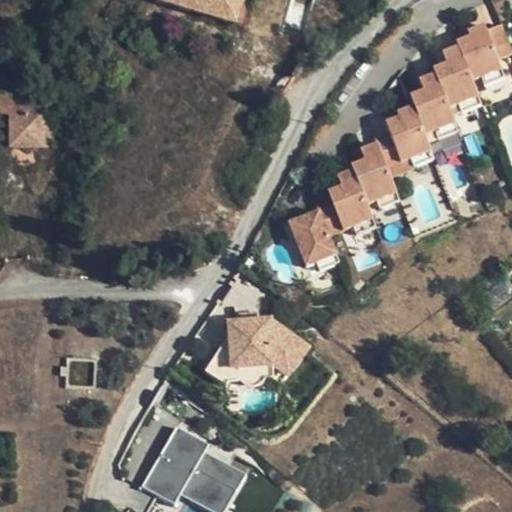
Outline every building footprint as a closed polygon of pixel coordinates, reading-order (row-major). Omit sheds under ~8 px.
[(245,29),(253,0),(157,0),(156,3),(245,29)] [(465,47),(468,55),(480,87),(488,84),(491,91),(511,84),(505,68),(511,65),(511,32),(511,30),(494,37),(492,32),(475,38),(477,43),(465,47)] [(441,73),(443,79),(457,113),(466,110),(469,119),(489,111),(480,87),(468,55),(451,60),(454,68),(441,73)] [(419,102),(423,113),(434,143),(444,139),(446,144),(465,136),(457,113),(443,79),(428,85),(433,98),(419,102)] [(0,119),(8,119),(10,150),(54,150),(54,114),(42,114),(41,103),(10,102),(9,98),(0,98),(0,119)] [(397,139),(381,144),(384,152),(393,176),(419,166),(421,174),(442,167),(434,143),(423,113),(404,120),(405,123),(393,127),(397,139)] [(373,166),(361,170),(362,174),(376,213),(386,210),(389,218),(407,211),(393,176),(384,152),(369,157),(373,166)] [(350,191),(336,197),(341,208),(347,224),(331,229),(336,243),(359,234),(362,241),(384,233),(376,213),(362,174),(345,181),(350,191)] [(325,278),(346,270),(336,243),(331,229),(347,224),(341,208),(325,214),(327,218),(309,224),(311,228),(297,233),(312,273),(322,270),(325,278)] [(276,319),(228,320),(229,373),(305,371),(304,331),(277,332),(276,319)] [(176,428),(144,488),(177,505),(182,495),(213,511),(228,511),(252,468),(176,428)]
